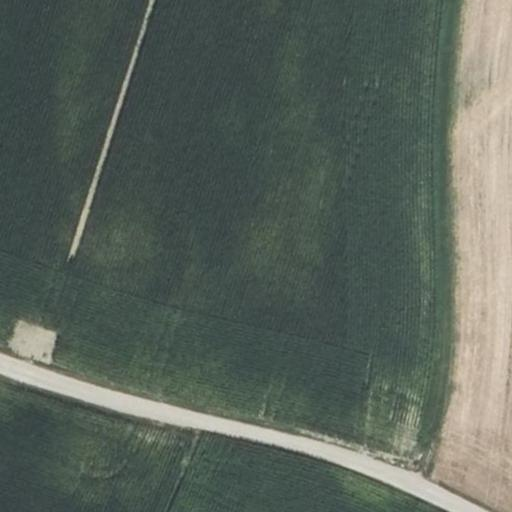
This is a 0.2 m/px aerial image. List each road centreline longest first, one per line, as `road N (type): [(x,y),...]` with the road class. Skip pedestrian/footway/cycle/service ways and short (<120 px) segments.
road 1 (track): [(0,358),(115,401),(375,462),(470,511)]
road 2 (track): [(417,484),(440,377),(444,100),(454,0)]
